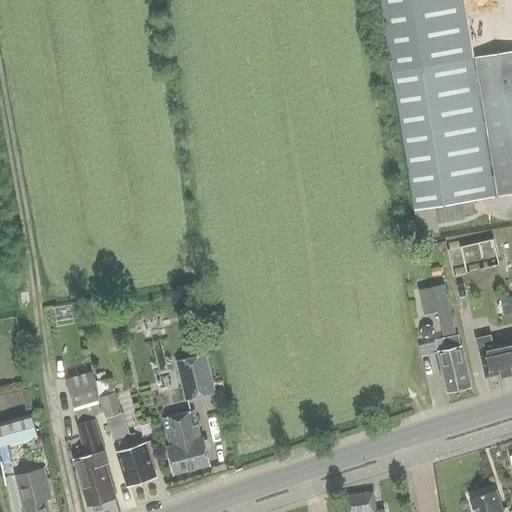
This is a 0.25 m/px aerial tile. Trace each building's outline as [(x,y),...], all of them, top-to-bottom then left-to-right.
[(381,0),(392,70),(417,235),(439,231),(435,204),(461,200),(463,215),(475,213),(473,198),(511,192),(511,52),(475,58),(493,176),(490,176),(472,58),(462,0),(381,0)] [(500,266),(494,239),(460,247),(466,273),(500,266)] [(455,332),(444,285),(431,287),(443,335),(455,332)] [(457,334),(431,340),(438,371),(442,371),(447,393),(470,388),(461,346),(459,346),(457,334)] [(511,344),(493,349),(490,336),(476,339),(485,378),(501,374),(502,377),(511,374),(511,371),(511,344)] [(206,353),(175,360),(185,401),(216,394),(206,353)] [(102,413),(93,385),(69,393),(78,420),(102,413)] [(115,392),(99,398),(105,417),(122,411),(115,392)] [(173,474),(209,465),(202,438),(200,438),(193,410),(162,418),(169,446),(167,447),(173,474)] [(31,414),(0,422),(0,444),(9,442),(10,447),(38,439),(31,414)] [(74,461),(77,472),(87,506),(115,497),(102,452),(104,451),(94,419),(76,425),(86,457),(74,461)] [(117,452),(127,486),(155,477),(145,443),(138,445),(134,434),(114,440),(117,452)] [(48,511),(45,498),(49,497),(42,469),(16,475),(25,511),(48,511)] [(502,511),(495,490),(469,498),(473,511),(502,511)] [(384,511),(384,510),(375,511),(373,492),(345,497),(346,511),(384,511)]
